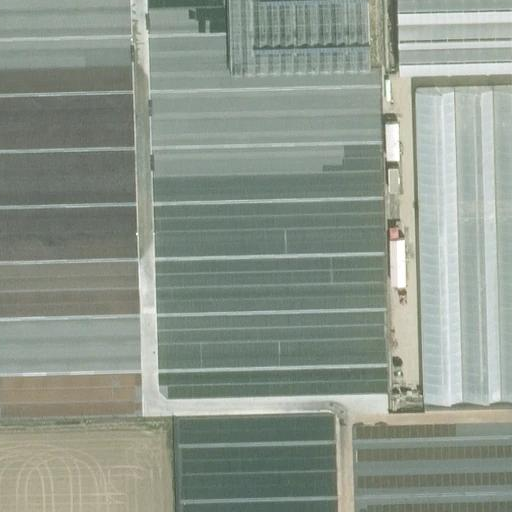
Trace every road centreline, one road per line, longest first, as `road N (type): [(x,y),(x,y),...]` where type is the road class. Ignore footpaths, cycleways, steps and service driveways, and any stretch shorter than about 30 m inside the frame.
road 1 (track): [(137,0),(153,406),(343,402),(344,421)]
road 2 (track): [(511,416),(344,421)]
